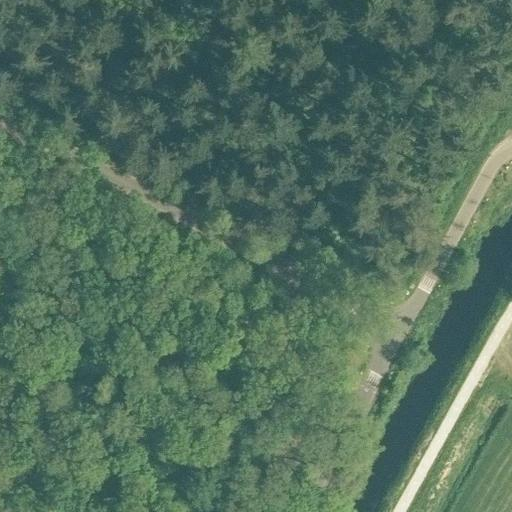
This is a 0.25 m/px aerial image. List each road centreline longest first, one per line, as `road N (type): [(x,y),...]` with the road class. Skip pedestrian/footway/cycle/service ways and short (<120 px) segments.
road 1 (unclassified): [(398,329),(0,117)]
road 2 (unclassified): [(398,329),(495,161),(511,147)]
road 3 (unclassified): [(301,511),(398,329)]
